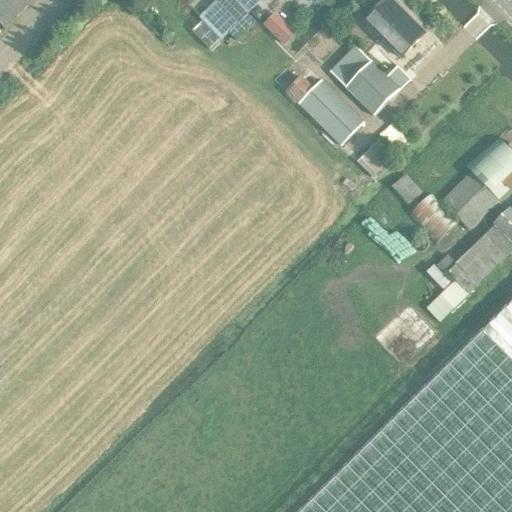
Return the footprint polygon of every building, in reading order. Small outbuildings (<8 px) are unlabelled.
[(0,0),(0,26),(4,30),(33,0),(0,0)] [(401,58),(426,34),(392,0),(387,0),(365,22),(401,58)] [(263,26),(284,47),(296,35),(275,14),(263,26)] [(331,73),(375,117),(411,81),(398,68),(388,78),(356,47),(331,73)] [(287,93),(300,105),(314,90),(301,77),(287,93)] [(300,105),(343,147),(365,124),(322,82),(300,105)] [(467,167),(473,173),(499,200),(511,186),(511,152),(498,138),(467,167)] [(379,140),(357,162),(373,178),(395,156),(379,140)] [(490,212),(488,210),(499,200),(473,173),(443,203),(471,230),(490,212)] [(392,187),(409,206),(423,194),(406,175),(392,187)] [(410,215),(437,244),(458,224),(431,195),(410,215)] [(468,294),(511,251),(511,210),(510,209),(493,224),(495,226),(455,265),(447,272),(456,281),(468,294)] [(444,275),(447,272),(455,265),(447,256),(436,267),(444,275)] [(427,310),(439,322),(468,294),(456,281),(427,310)] [(511,305),(490,328),(511,349),(511,305)] [(511,511),(511,349),(490,328),(304,511),(511,511)]
